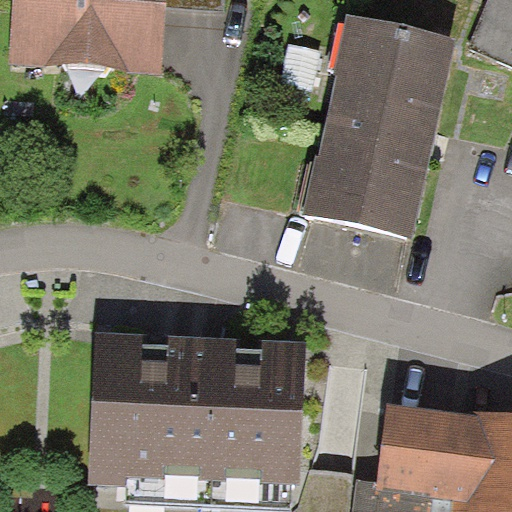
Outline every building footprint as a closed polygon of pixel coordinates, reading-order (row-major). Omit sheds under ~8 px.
[(14,0),(10,66),(164,77),(169,9),(169,0),(14,0)] [(169,0),(169,9),(224,13),(224,0),(169,0)] [(511,64),(511,0),(490,0),(471,46),(511,64)] [(342,26),(303,221),(410,243),(449,48),(342,26)] [(305,348),(96,342),(91,491),(127,493),(127,510),(186,511),(288,511),(289,488),(300,488),(305,348)] [(471,424),(389,412),(377,490),(376,497),(432,504),(452,506),(451,511),(511,511),(511,420),(472,415),(471,424)] [(430,511),(432,504),(376,497),(377,490),(358,487),(354,511),(430,511)]
